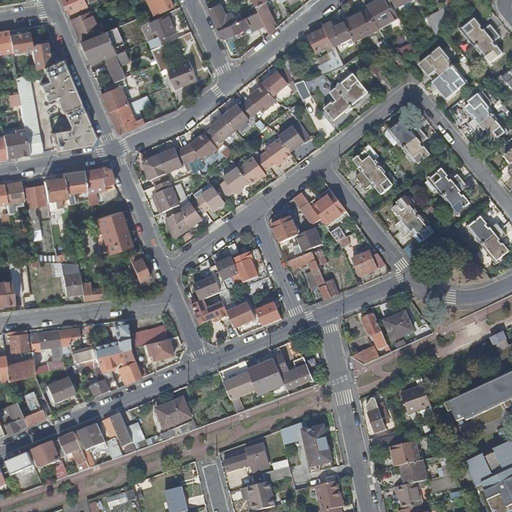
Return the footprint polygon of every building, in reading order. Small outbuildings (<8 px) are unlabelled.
[(63,0),(69,14),(88,6),(85,0),(63,0)] [(171,0),(147,0),(155,16),(175,7),(171,0)] [(253,0),(259,12),(264,21),(266,26),(269,31),(270,34),(276,29),(274,24),(276,23),(264,0),(253,0)] [(381,0),(367,8),(368,10),(376,24),(385,19),(382,15),(387,12),(392,22),(399,18),(394,8),(390,0),(381,0)] [(219,5),(209,10),(219,31),(237,22),(233,12),(227,15),(225,12),(223,13),(219,5)] [(437,13),(444,25),(445,24),(448,18),(450,14),(447,8),(437,13)] [(368,10),(345,22),(347,25),(354,38),(355,41),(379,29),(376,24),(368,10)] [(92,38),(102,34),(92,11),(72,19),(81,43),(84,42),(92,38)] [(264,21),(259,12),(246,18),(250,27),(256,25),(264,21)] [(437,13),(426,18),(431,28),(435,36),(444,25),(437,13)] [(176,32),(168,14),(142,25),(146,35),(159,29),(163,38),(176,32)] [(237,22),(219,31),(231,57),(238,53),(231,37),(250,27),(246,18),(237,22)] [(470,42),(476,50),(496,34),(490,26),(482,33),(479,29),(481,27),(475,20),(463,30),(472,41),(470,42)] [(266,26),(264,21),(256,25),(259,30),(266,26)] [(329,34),(333,43),(335,47),(354,38),(347,25),(329,34)] [(325,27),(309,36),(318,51),(333,43),(329,34),(325,27)] [(118,54),(108,31),(102,34),(92,38),(84,42),(93,64),(101,61),(107,59),(118,54)] [(9,36),(8,32),(0,33),(0,53),(8,52),(9,58),(13,58),(10,40),(9,36)] [(43,69),(51,65),(47,43),(32,45),(29,32),(9,36),(10,40),(13,58),(14,64),(17,79),(43,69)] [(496,34),(476,50),(480,54),(482,53),(490,64),(503,54),(497,47),(495,48),(492,44),(500,38),(496,34)] [(152,50),(162,45),(159,37),(149,42),(152,50)] [(430,76),(435,83),(454,67),(449,60),(447,61),(439,50),(420,65),(426,73),(428,72),(430,76)] [(128,62),(124,52),(118,54),(107,59),(116,82),(126,78),(121,65),(128,62)] [(288,52),(282,57),(293,80),(300,76),(288,52)] [(392,61),(400,71),(407,66),(399,56),(392,61)] [(342,59),(324,68),(328,74),(346,66),(342,59)] [(62,113),(80,105),(62,61),(51,65),(43,69),(48,82),(40,85),(47,101),(56,98),(62,113)] [(101,61),(93,64),(91,65),(95,74),(105,70),(101,61)] [(176,90),(198,82),(190,61),(168,69),(176,90)] [(168,223),(174,237),(201,218),(200,216),(212,208),(212,210),(224,201),(214,188),(183,211),(167,175),(184,168),(183,165),(201,158),(204,162),(218,150),(217,148),(249,121),(249,120),(260,111),(262,114),(275,102),(273,98),(292,81),(286,67),(279,72),(278,71),(262,84),(263,85),(249,97),(250,99),(239,107),(237,105),(210,128),(211,130),(206,134),(205,133),(191,145),(178,151),(176,149),(145,162),(144,165),(151,181),(153,179),(155,182),(159,194),(157,195),(164,213),(167,212),(169,217),(171,221),(168,223)] [(454,67),(435,83),(442,91),(441,93),(447,100),(466,85),(457,73),(459,72),(454,67)] [(510,91),(511,93),(511,70),(502,79),(511,90),(510,91)] [(342,85),(337,89),(353,109),(358,105),(357,103),(368,94),(353,75),(345,81),(347,83),(342,86),(342,85)] [(103,94),(111,112),(132,103),(124,86),(129,84),(126,78),(116,82),(107,86),(110,91),(103,94)] [(346,114),(353,109),(337,89),(330,94),(336,102),(333,105),(332,104),(324,110),(334,122),(345,113),(346,114)] [(120,135),(146,124),(144,118),(137,121),(133,113),(147,107),(143,98),(132,103),(111,112),(120,135)] [(469,125),(474,131),(493,115),(489,109),(487,110),(478,99),(466,109),(471,116),(473,115),(476,119),(469,125)] [(90,145),(94,138),(80,105),(62,113),(50,118),(56,150),(90,145)] [(21,108),(25,127),(37,125),(34,106),(29,107),(21,108)] [(493,115),(474,131),(478,137),(486,131),(489,135),(488,136),(494,143),(506,133),(497,122),(498,120),(493,115)] [(398,144),(403,149),(422,133),(418,128),(410,134),(408,130),(409,129),(403,121),(391,131),(390,131),(400,143),(398,144)] [(300,123),(294,128),(297,132),(303,128),(300,123)] [(220,185),(229,198),(235,194),(259,177),(291,153),(296,150),(305,144),(308,140),(309,137),(303,128),(297,132),(294,128),(280,138),(281,140),(266,150),(267,152),(256,160),(255,158),(239,169),(239,168),(224,179),(226,181),(220,185)] [(394,147),(398,144),(400,143),(390,131),(391,131),(389,129),(383,134),(394,147)] [(7,158),(29,155),(26,137),(25,131),(16,133),(16,135),(4,138),(4,139),(7,158)] [(422,133),(403,149),(408,155),(409,154),(418,166),(431,156),(424,148),(423,149),(420,146),(427,140),(422,133)] [(26,137),(29,155),(42,153),(39,135),(26,137)] [(364,150),(365,152),(366,152),(375,163),(377,162),(376,161),(381,157),(371,145),(367,148),(364,150)] [(357,178),(361,183),(381,167),(377,162),(375,163),(366,152),(365,152),(353,162),(359,169),(361,168),(364,171),(357,178)] [(293,157),(291,153),(259,177),(235,194),(235,195),(250,185),(251,186),(266,176),(265,173),(276,165),(277,168),(293,157)] [(86,190),(89,207),(96,205),(95,195),(104,193),(103,186),(113,183),(109,170),(103,167),(103,169),(85,172),(86,180),(85,181),(86,190)] [(381,167),(361,183),(366,189),(374,183),(377,187),(375,188),(381,196),(393,186),(384,175),(386,173),(381,167)] [(438,193),(442,198),(462,182),(458,177),(450,183),(447,179),(449,178),(442,170),(430,180),(438,189),(439,191),(438,193)] [(64,178),(67,198),(68,204),(76,202),(74,193),(86,190),(85,181),(83,171),(63,174),(64,178)] [(44,182),(47,201),(54,200),(55,208),(61,206),(60,199),(67,198),(64,178),(44,182)] [(433,193),(438,189),(430,180),(425,184),(433,193)] [(7,206),(8,213),(12,212),(11,203),(24,201),(21,181),(4,184),(7,206)] [(462,182),(442,198),(447,204),(449,203),(458,214),(470,204),(464,197),(463,198),(460,194),(467,188),(462,182)] [(28,208),(33,207),(45,205),(42,186),(25,188),(28,208)] [(315,212),(302,193),(293,200),(312,227),(321,220),(315,212)] [(162,214),(164,213),(157,195),(154,196),(162,214)] [(347,213),(335,197),(315,212),(324,224),(325,226),(327,228),(347,213)] [(396,226),(400,231),(420,215),(416,210),(414,212),(405,200),(393,210),(399,218),(401,217),(404,220),(396,226)] [(224,201),(212,210),(215,213),(226,204),(224,201)] [(31,231),(40,229),(37,216),(34,216),(33,210),(28,211),(31,231)] [(106,255),(109,254),(113,253),(116,251),(129,247),(120,211),(97,219),(106,255)] [(3,230),(11,229),(8,213),(0,214),(3,230)] [(420,215),(400,231),(406,238),(413,232),(416,236),(414,237),(420,245),(433,235),(424,224),(425,222),(420,215)] [(201,218),(174,237),(174,239),(177,239),(203,221),(201,218)] [(272,223),(281,244),(296,238),(297,238),(289,218),(283,221),(280,222),(278,218),(273,220),(272,223)] [(477,240),(481,246),(501,230),(497,225),(489,231),(486,227),(487,226),(482,218),(469,228),(478,239),(477,240)] [(321,220),(312,227),(315,230),(325,226),(321,220)] [(297,238),(296,238),(299,245),(303,254),(322,246),(315,230),(297,238)] [(501,230),(481,246),(486,252),(488,251),(497,262),(509,253),(503,245),(501,246),(498,243),(506,236),(501,230)] [(354,243),(351,237),(339,242),(342,248),(354,243)] [(293,248),(296,257),(303,254),(299,245),(293,248)] [(239,252),(241,258),(249,254),(247,249),(239,252)] [(313,255),(319,267),(327,264),(322,251),(313,255)] [(387,268),(374,251),(353,260),(361,278),(387,268)] [(146,259),(143,253),(129,255),(126,256),(126,259),(130,258),(139,282),(150,277),(142,260),(146,259)] [(235,260),(234,261),(236,267),(251,261),(255,260),(252,253),(249,254),(241,258),(235,260)] [(319,289),(324,302),(331,299),(327,288),(325,284),(319,267),(313,255),(312,253),(311,253),(288,263),(291,271),(309,264),(312,272),(319,289)] [(234,258),(217,266),(218,268),(234,261),(235,260),(234,258)] [(225,284),(228,283),(227,280),(239,275),(238,271),(236,267),(234,261),(218,268),(222,278),(225,284)] [(251,261),(236,267),(238,271),(239,275),(241,280),(256,273),(251,261)] [(21,294),(18,263),(16,263),(9,263),(11,279),(13,295),(21,294)] [(80,275),(78,264),(62,264),(63,274),(67,296),(83,294),(80,275)] [(218,268),(217,266),(210,269),(214,278),(215,278),(216,280),(222,278),(218,268)] [(312,292),(319,289),(312,272),(305,275),(312,292)] [(83,275),(80,275),(83,294),(84,300),(111,297),(110,287),(92,290),(90,277),(83,277),(83,275)] [(194,287),(200,302),(205,300),(222,293),(227,291),(225,284),(222,278),(216,280),(215,278),(214,278),(194,287)] [(259,278),(245,284),(248,290),(262,284),(259,278)] [(0,305),(14,304),(13,295),(11,279),(1,280),(1,283),(0,282),(0,305)] [(327,288),(331,299),(339,296),(333,280),(325,284),(327,288)] [(200,302),(191,305),(200,326),(219,319),(220,322),(230,318),(227,309),(224,303),(209,309),(205,300),(200,302)] [(228,309),(236,326),(255,318),(248,301),(228,309)] [(256,311),(263,327),(266,326),(281,320),(281,319),(276,308),(279,307),(278,302),(256,311)] [(227,309),(230,318),(234,326),(236,326),(228,309),(227,309)] [(414,333),(405,313),(385,322),(393,341),(414,333)] [(365,366),(391,354),(375,315),(362,320),(370,338),(377,335),(385,353),(379,355),(377,350),(372,348),(350,358),(351,360),(365,366)] [(130,349),(126,320),(121,321),(122,330),(120,330),(122,343),(102,348),(104,356),(121,352),(130,349)] [(115,329),(113,322),(107,323),(109,331),(115,329)] [(107,337),(105,323),(97,324),(99,338),(107,337)] [(88,347),(94,347),(92,326),(86,326),(88,347)] [(149,344),(168,339),(165,326),(132,335),(136,348),(149,344)] [(78,328),(59,330),(61,346),(70,345),(70,342),(73,342),(78,342),(78,341),(80,340),(78,328)] [(61,346),(59,330),(42,332),(44,347),(44,348),(45,348),(58,347),(59,357),(63,356),(61,346)] [(41,348),(39,332),(30,333),(32,352),(41,351),(41,348)] [(28,349),(26,333),(9,335),(11,352),(28,349)] [(505,333),(490,340),(494,347),(507,340),(509,340),(505,333)] [(173,356),(169,339),(168,339),(149,344),(154,360),(173,356)] [(507,340),(495,346),(504,365),(510,363),(511,365),(511,344),(510,346),(507,340)] [(73,347),(74,347),(73,345),(70,345),(61,346),(63,356),(63,359),(64,367),(70,365),(74,364),(71,353),(72,352),(73,347)] [(96,358),(95,347),(94,347),(88,347),(74,352),(72,352),(71,353),(74,364),(84,361),(96,358)] [(274,350),(284,375),(289,374),(289,373),(279,348),(274,350)] [(272,351),(279,370),(282,376),(284,375),(274,350),(272,351)] [(121,352),(104,356),(106,363),(107,368),(115,366),(115,363),(124,361),(121,352)] [(106,363),(104,356),(96,358),(99,365),(106,363)] [(99,365),(96,358),(84,361),(86,369),(99,366),(99,365)] [(284,375),(290,390),(295,388),(296,392),(310,387),(308,383),(314,381),(305,358),(295,362),(296,366),(300,374),(291,378),(289,374),(284,375)] [(50,370),(64,367),(63,359),(48,362),(48,364),(50,370)] [(8,382),(35,375),(34,368),(33,362),(6,369),(7,370),(7,376),(8,382)] [(128,384),(142,378),(136,362),(124,367),(126,372),(124,373),(128,384)] [(99,366),(102,373),(116,370),(115,366),(107,368),(106,363),(99,365),(99,366)] [(255,369),(265,394),(286,386),(284,380),(282,376),(279,370),(273,372),(270,363),(255,369)] [(34,368),(35,375),(50,370),(48,364),(34,368)] [(64,367),(68,377),(72,384),(77,382),(70,365),(64,367)] [(290,373),(289,374),(291,378),(300,374),(296,366),(291,368),(293,371),(290,372),(290,373)] [(257,390),(260,396),(265,394),(255,369),(250,371),(251,374),(257,390)] [(97,382),(89,385),(93,396),(108,390),(104,379),(100,372),(94,374),(96,379),(97,382)] [(511,373),(449,403),(452,410),(458,422),(466,418),(467,420),(501,405),(511,399),(511,441),(495,449),(496,453),(486,457),(485,454),(466,462),(477,487),(493,479),(497,487),(485,493),(493,511),(508,511),(511,510),(511,373)] [(225,384),(232,400),(239,398),(257,390),(251,374),(225,384)] [(289,391),(290,390),(284,375),(282,376),(284,380),(285,380),(289,391)] [(54,401),(75,393),(72,384),(68,377),(47,386),(54,401)] [(432,408),(424,387),(402,395),(409,416),(417,413),(432,408)] [(184,398),(158,409),(166,429),(192,418),(184,398)] [(232,400),(238,414),(245,412),(239,398),(232,400)] [(382,404),(377,405),(375,398),(372,399),(366,408),(376,433),(386,430),(385,425),(389,423),(382,404)] [(511,399),(501,405),(503,410),(511,405),(511,399)] [(452,410),(449,403),(448,402),(444,403),(448,412),(452,410)] [(9,434),(26,427),(23,418),(17,404),(8,407),(13,422),(5,425),(9,434)] [(26,427),(52,416),(48,407),(23,418),(26,427)] [(420,420),(434,414),(432,408),(417,413),(420,420)] [(121,414),(112,418),(128,455),(137,452),(134,445),(127,428),(121,414)] [(280,431),(284,444),(303,440),(302,432),(308,431),(306,421),(280,431)] [(127,428),(134,445),(146,440),(138,423),(127,428)] [(83,453),(90,469),(95,467),(88,451),(104,444),(108,456),(111,455),(106,443),(98,424),(79,432),(87,451),(83,453)] [(303,440),(311,473),(333,468),(325,427),(308,431),(302,432),(303,440)] [(84,464),(87,470),(90,469),(83,453),(75,433),(60,439),(67,456),(74,453),(76,458),(79,466),(84,464)] [(134,445),(137,452),(160,443),(157,436),(146,440),(134,445)] [(382,441),(384,450),(393,448),(403,445),(400,436),(382,441)] [(111,455),(113,461),(123,457),(116,439),(106,443),(111,455)] [(53,443),(33,451),(41,469),(60,461),(53,443)] [(393,448),(398,467),(402,466),(419,462),(414,443),(403,445),(393,448)] [(248,455),(226,461),(229,472),(252,465),(254,473),(271,468),(264,445),(247,450),(248,455)] [(5,461),(11,475),(34,466),(28,452),(5,461)] [(290,468),(288,460),(272,464),(275,471),(290,468)] [(419,462),(402,466),(406,486),(415,483),(427,481),(422,461),(419,462)] [(64,465),(69,477),(75,474),(71,463),(64,465)] [(55,469),(60,480),(69,477),(64,465),(55,469)] [(455,474),(452,465),(438,469),(440,478),(452,475),(455,474)] [(270,483),(292,477),(290,468),(275,471),(265,474),(268,484),(270,483)] [(0,491),(9,488),(1,469),(0,469),(0,491)] [(13,478),(19,493),(34,487),(29,474),(29,472),(13,478)] [(34,487),(42,484),(37,472),(29,474),(34,487)] [(340,511),(340,508),(342,508),(337,482),(317,486),(322,511),(340,511)] [(249,488),(255,511),(256,511),(276,507),(270,483),(268,484),(249,488)] [(406,486),(393,489),(395,497),(398,496),(402,511),(420,507),(415,483),(406,486)] [(187,511),(189,511),(183,487),(166,492),(171,511),(187,511)] [(136,489),(107,499),(111,509),(139,499),(136,489)] [(90,504),(92,511),(103,511),(100,501),(90,504)]
